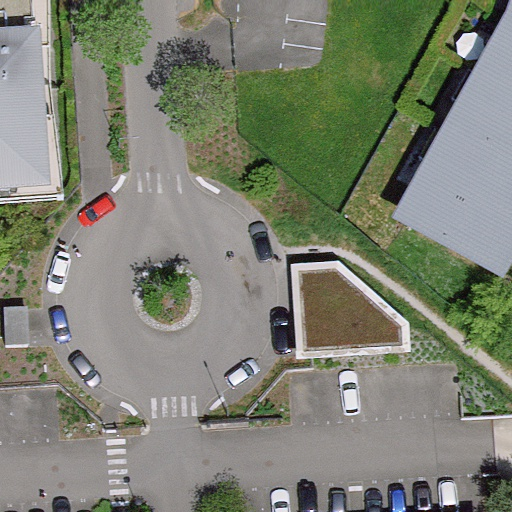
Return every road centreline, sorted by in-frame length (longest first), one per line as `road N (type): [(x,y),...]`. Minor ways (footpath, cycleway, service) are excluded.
road 1 (residential): [(482,437),(182,458)]
road 2 (residential): [(175,376),(198,373),(230,353),(251,313),(249,273),(230,241),(199,221),(161,217)]
road 3 (residential): [(161,217),(122,233),(98,263),(91,306),(106,345),(131,367),(175,376)]
road 4 (residential): [(146,0),(161,217)]
road 5 (residential): [(182,458),(0,471)]
